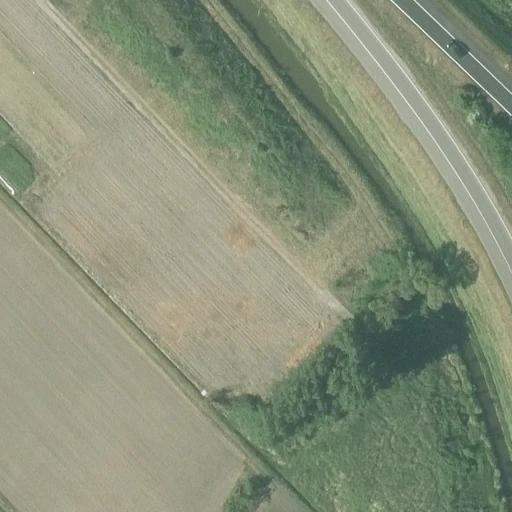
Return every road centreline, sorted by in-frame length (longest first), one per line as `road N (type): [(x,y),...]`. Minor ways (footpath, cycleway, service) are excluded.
road 1 (trunk): [(338,0),(461,163),(511,255)]
road 2 (trunk): [(511,99),(406,0)]
